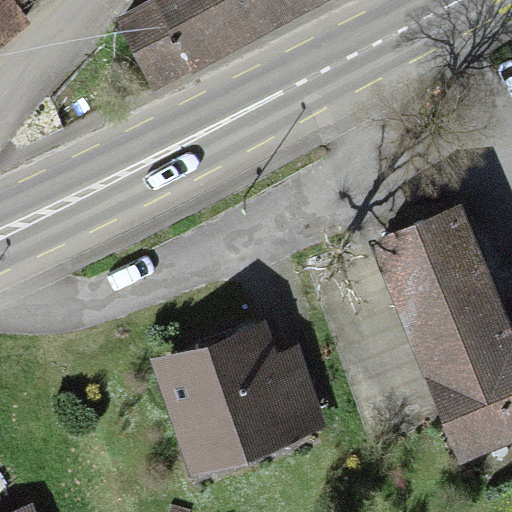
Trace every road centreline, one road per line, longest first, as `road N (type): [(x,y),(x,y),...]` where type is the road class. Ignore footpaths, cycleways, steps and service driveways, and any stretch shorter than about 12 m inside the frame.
road 1 (primary): [(0,232),(463,0)]
road 2 (residential): [(0,109),(91,0)]
